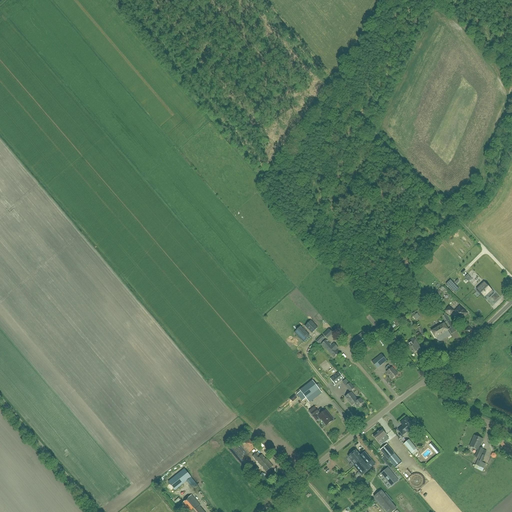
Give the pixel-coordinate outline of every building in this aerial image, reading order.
[(451,280),(446,285),(454,294),(459,289),(451,280)] [(476,289),(486,300),(486,299),(485,298),(487,296),(489,297),(494,292),(484,282),(476,289)] [(460,321),(467,314),(459,307),(455,312),(449,307),(445,311),(450,315),(451,313),(460,321)] [(311,333),(318,327),(311,321),(305,327),(308,330),(311,333)] [(447,338),(451,336),(448,331),(448,330),(444,324),(431,331),(435,338),(436,338),(439,343),(442,341),(442,340),(447,337),(447,338)] [(376,335),(382,331),(378,326),(372,331),(376,335)] [(309,336),(300,327),(294,332),(303,342),(309,336)] [(332,333),(329,330),(323,335),(327,338),(332,333)] [(368,340),(362,332),(352,340),(358,347),(368,340)] [(319,344),(325,339),(322,336),(316,341),(319,344)] [(417,350),(420,348),(417,342),(415,338),(407,342),(409,346),(413,353),(417,351),(417,350)] [(338,354),(336,351),(335,351),(338,348),(334,344),(331,346),(326,340),(321,345),(325,349),(334,358),(338,354)] [(387,361),(381,355),(372,362),(377,369),(387,361)] [(392,380),(398,375),(392,368),(391,369),(388,366),(386,368),(388,371),(386,372),(392,380)] [(335,385),(344,379),(339,372),(330,379),(335,385)] [(303,395),(307,399),(319,389),(312,380),(300,390),(301,392),(297,395),(299,398),(303,395)] [(350,392),(354,388),(350,383),(345,386),(350,392)] [(360,399),(357,401),(351,393),(345,397),(352,406),(354,404),(357,407),(363,402),(360,399)] [(326,426),(333,420),(325,410),(320,414),(316,409),(310,413),(313,417),(316,414),(318,416),(317,416),(320,420),(321,419),(326,426)] [(408,432),(414,427),(407,418),(401,423),(404,426),(402,428),(401,428),(398,430),(403,435),(408,431),(408,432)] [(329,436),(336,440),(341,431),(334,428),(329,436)] [(383,442),(388,438),(386,436),(381,429),(373,436),(378,442),(381,440),(383,442)] [(479,448),(483,439),(474,436),(470,447),(478,450),(475,457),(479,459),(478,461),(482,462),(485,455),(482,454),(483,450),(479,448)] [(250,452),(255,447),(248,438),(242,443),(250,452)] [(404,444),(411,453),(416,449),(409,440),(404,444)] [(387,445),(380,450),(395,468),(402,463),(387,445)] [(362,476),(375,465),(364,452),(361,455),(356,450),(348,457),(352,461),(351,462),(354,465),(353,466),(362,476)] [(253,456),(256,460),(266,472),(273,466),(267,459),(266,460),(262,455),(259,457),(256,453),(253,456)] [(478,460),(474,468),(482,472),(486,464),(478,460)] [(398,481),(388,469),(381,474),(392,487),(398,481)] [(185,470),(169,482),(175,490),(187,481),(191,478),(185,470)] [(191,478),(187,481),(193,489),(197,486),(191,478)] [(386,511),(393,511),(397,509),(381,491),(373,497),(386,511)] [(189,511),(203,511),(199,506),(199,505),(191,496),(182,504),(189,511)]
